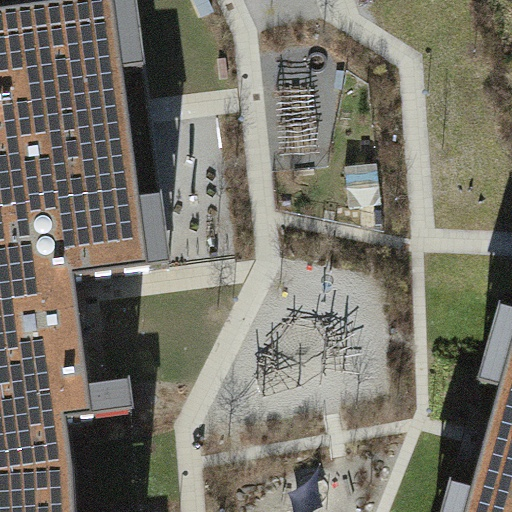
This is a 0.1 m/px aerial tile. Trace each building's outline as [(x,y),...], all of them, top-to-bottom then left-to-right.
[(72,283),(76,283),(149,273),(129,114),(114,2),(61,8),(61,5),(0,12),(0,260),(10,259),(10,252),(30,250),(32,269),(70,265),(72,283)] [(27,495),(75,492),(68,424),(93,421),(81,323),(76,283),(72,283),(70,265),(32,269),(30,250),(10,252),(10,259),(0,260),(0,466),(25,463),(27,495)] [(510,511),(511,511),(511,317),(479,434),(462,494),(511,508),(510,511)] [(141,360),(105,364),(108,392),(144,388),(141,360)] [(0,511),(71,511),(75,492),(27,495),(25,463),(0,466),(0,511)] [(510,511),(511,508),(462,494),(456,511),(510,511)]
